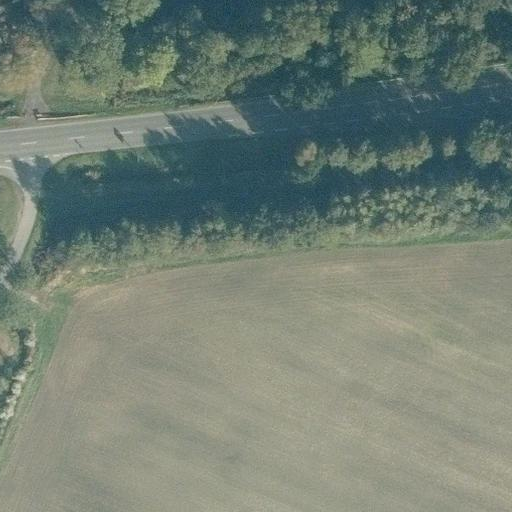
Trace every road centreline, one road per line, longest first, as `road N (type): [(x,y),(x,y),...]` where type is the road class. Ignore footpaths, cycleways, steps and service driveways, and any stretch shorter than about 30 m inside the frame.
road 1 (secondary): [(511,76),(26,142)]
road 2 (unclassified): [(26,142),(20,239),(0,290)]
